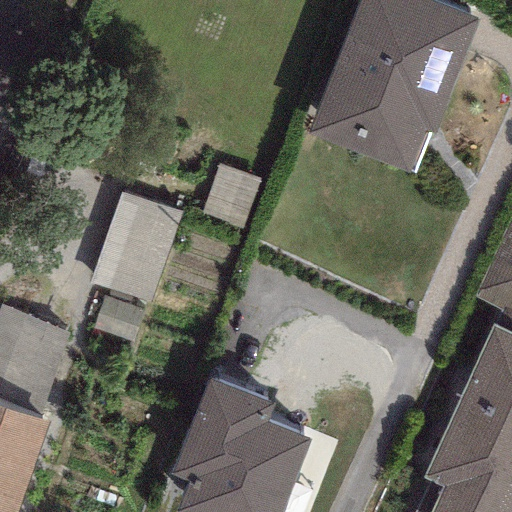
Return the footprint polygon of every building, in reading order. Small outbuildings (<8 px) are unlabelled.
[(478,20),(426,0),(357,0),(306,133),(410,173),(426,132),(434,135),(478,20)] [(174,133),(145,123),(136,149),(165,159),(174,133)] [(259,180),(217,164),(199,211),(240,227),(259,180)] [(179,213),(120,192),(87,282),(146,303),(179,213)] [(511,317),(511,208),(469,298),(511,317)] [(143,310),(101,295),(89,328),(131,343),(143,310)] [(0,304),(0,406),(36,419),(65,332),(0,304)] [(511,511),(511,335),(490,326),(421,476),(429,480),(413,511),(511,511)] [(280,511),(309,440),(264,422),(271,404),(206,378),(168,476),(186,483),(175,511),(280,511)] [(0,511),(14,511),(46,422),(36,419),(0,406),(0,511)]
